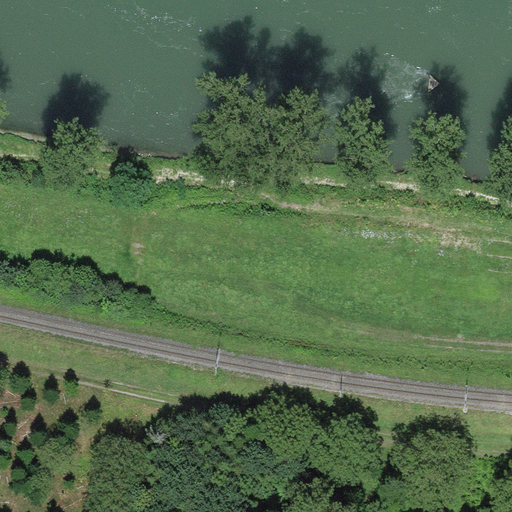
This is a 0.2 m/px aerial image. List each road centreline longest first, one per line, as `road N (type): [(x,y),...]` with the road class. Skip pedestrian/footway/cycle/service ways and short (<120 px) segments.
road 1 (track): [(0,369),(288,425),(511,451)]
road 2 (track): [(238,189),(307,181),(511,203)]
